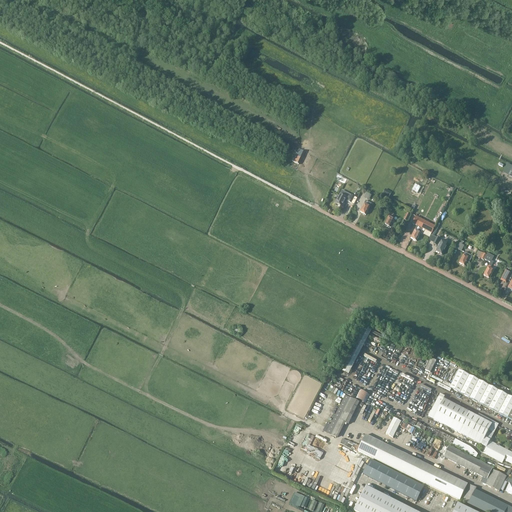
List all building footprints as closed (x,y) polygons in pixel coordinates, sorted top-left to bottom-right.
[(298,153),(294,162),(298,164),(301,158),(302,159),(306,152),(300,150),(298,153)] [(397,188),(394,196),(405,201),(409,194),(397,188)] [(389,198),(392,192),(385,189),(382,194),(389,198)] [(351,204),(354,197),(349,195),(347,198),(340,194),(335,204),(343,207),(346,201),(348,202),(351,204)] [(366,215),(371,204),(365,201),(360,212),(363,214),(363,215),(364,215),(365,215),(366,215)] [(393,230),(395,225),(392,223),(394,220),(391,219),(394,214),(391,213),(384,225),(387,226),(386,227),(389,228),(393,230)] [(432,234),(435,227),(416,217),(413,224),(417,226),(411,238),(413,240),(413,241),(415,242),(415,241),(416,242),(423,229),(432,234)] [(437,238),(434,244),(437,246),(437,245),(439,246),(436,252),(440,254),(440,255),(442,255),(443,255),(448,244),(447,244),(448,243),(448,242),(447,241),(444,240),(443,240),(442,241),(442,242),(441,241),(441,242),(439,241),(440,239),(437,238)] [(463,245),(464,243),(461,241),(459,244),(459,243),(456,249),(462,251),(464,246),(463,245)] [(478,251),(476,256),(479,258),(484,261),(484,260),(491,263),(489,266),(484,276),(486,278),(488,279),(489,279),(494,271),(491,270),(492,267),(491,267),(494,262),(492,261),(494,258),(487,255),(487,256),(481,253),(478,251)] [(469,263),(473,257),(465,253),(459,264),(462,265),(464,267),(465,266),(465,267),(467,262),(469,263)] [(506,270),(501,280),(506,283),(507,280),(511,282),(508,289),(510,290),(510,291),(511,291),(511,272),(511,273),(508,272),(506,270)] [(347,374),(373,326),(364,321),(338,369),(347,374)] [(239,337),(241,333),(233,328),(231,332),(239,337)] [(511,398),(458,370),(449,388),(511,420),(511,398)] [(365,404),(369,395),(359,390),(355,399),(365,404)] [(349,397),(344,395),(329,425),(326,423),(323,430),(326,431),(325,433),(336,438),(344,422),(348,424),(359,402),(349,397)] [(477,417),(444,400),(445,398),(440,395),(428,418),(481,445),(482,444),(487,447),(484,453),(502,463),(508,451),(489,441),(498,424),(478,414),(477,417)] [(393,438),(401,422),(393,418),(385,434),(393,438)] [(435,429),(432,435),(476,458),(478,454),(473,449),(470,447),(468,446),(435,429)] [(511,511),(511,508),(476,490),(477,489),(469,485),(365,434),(357,451),(460,501),(460,500),(485,511),(511,511)] [(449,446),(443,457),(483,477),(480,483),(486,485),(499,492),(500,490),(503,491),(507,483),(511,484),(511,479),(509,478),(493,470),(488,480),(487,479),(493,468),(486,465),(483,463),(449,446)] [(424,488),(370,461),(363,475),(416,502),(424,488)] [(356,511),(416,511),(367,487),(354,511),(356,511)]
